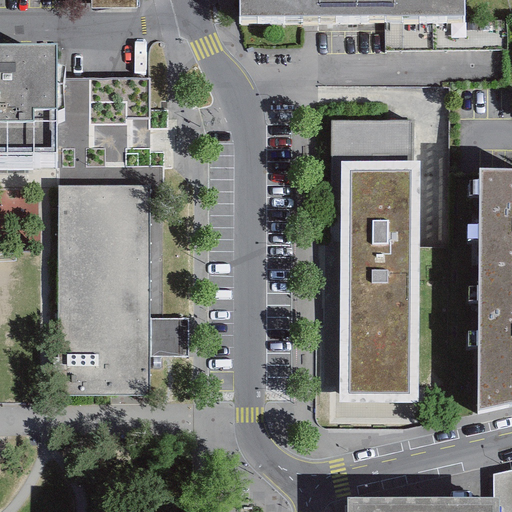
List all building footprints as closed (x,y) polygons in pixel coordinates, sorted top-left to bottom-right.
[(92,0),(93,10),(138,9),(137,0),(92,0)] [(242,0),(243,27),(468,28),(467,0),(242,0)] [(61,55),(0,54),(0,170),(60,171),(61,55)] [(418,167),(356,167),(354,392),(416,392),(417,249),(418,167)] [(511,169),(481,169),(478,414),(511,406),(511,169)] [(153,185),(60,184),(59,395),(153,395),(153,357),(191,357),(191,319),(153,319),(153,185)] [(430,502),(362,502),(362,511),(511,511),(511,472),(498,476),(497,502),(430,502)]
